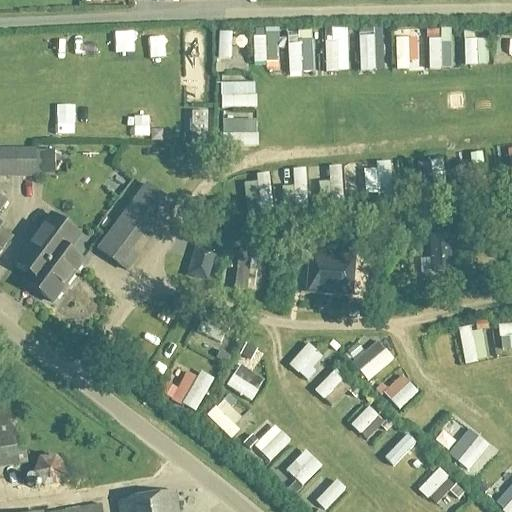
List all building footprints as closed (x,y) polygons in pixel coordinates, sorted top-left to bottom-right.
[(144,45),(140,27),(116,31),(120,49),(144,45)] [(236,30),(220,30),(220,59),(236,59),(236,30)] [(256,34),(258,61),(269,61),(268,33),(256,34)] [(380,50),(387,50),(387,33),(363,33),(362,72),(380,72),(380,50)] [(411,70),(410,36),(398,36),(399,70),(411,70)] [(488,38),(467,39),(469,69),(489,67),(488,38)] [(315,40),(292,41),(293,72),(316,72),(315,40)] [(225,108),(260,106),(259,93),(237,94),(236,81),(223,82),(225,108)] [(236,130),(261,131),(261,120),(236,120),(236,130)] [(238,132),(239,150),(262,149),(261,131),(238,132)] [(6,149),(0,149),(0,176),(34,176),(34,141),(6,141),(6,149)] [(438,180),(449,178),(447,158),(436,159),(438,180)] [(128,272),(177,206),(146,183),(96,250),(128,272)] [(0,194),(0,252),(12,237),(0,228),(3,224),(0,222),(0,211),(8,201),(0,194)] [(49,215),(15,262),(41,281),(35,289),(52,301),(82,261),(68,251),(79,237),(49,215)] [(455,273),(452,233),(430,234),(432,259),(420,259),(421,274),(455,273)] [(246,287),(261,283),(254,248),(239,251),(246,287)] [(317,271),(316,293),(350,295),(352,259),(311,256),(310,271),(317,271)] [(467,330),(469,365),(492,364),(490,335),(493,334),(493,325),(479,326),(479,329),(467,330)] [(433,374),(457,370),(452,341),(428,345),(433,374)] [(310,379),(327,356),(311,345),(295,368),(310,379)] [(390,350),(364,371),(375,385),(401,364),(390,350)] [(250,385),(255,374),(241,368),(230,389),(259,403),(265,392),(250,385)] [(330,398),(348,377),(339,370),(321,391),(330,398)] [(206,414),(218,381),(191,372),(179,405),(206,414)] [(410,380),(392,398),(407,413),(425,395),(410,380)] [(234,437),(249,420),(227,401),(212,418),(234,437)] [(0,407),(0,468),(28,464),(25,446),(16,447),(9,406),(0,407)] [(371,407),(357,426),(366,433),(380,414),(371,407)] [(375,442),(388,432),(379,421),(366,431),(375,442)] [(448,430),(438,441),(474,473),(484,462),(448,430)] [(265,454),(276,465),(297,445),(287,434),(265,454)] [(406,443),(391,456),(400,467),(415,454),(406,443)] [(311,452),(291,471),(309,489),(329,470),(311,452)] [(82,457),(61,466),(71,490),(92,481),(82,457)] [(53,462),(40,468),(46,485),(60,480),(53,462)] [(432,500),(455,479),(446,470),(423,491),(432,500)] [(341,482),(319,503),(327,511),(334,511),(353,494),(341,482)] [(180,511),(177,492),(118,502),(119,511),(180,511)]
